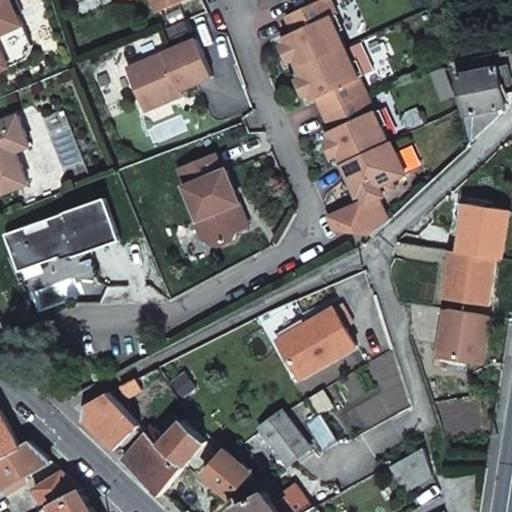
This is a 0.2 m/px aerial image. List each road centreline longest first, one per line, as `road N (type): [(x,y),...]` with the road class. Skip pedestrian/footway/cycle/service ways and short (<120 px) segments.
road 1 (residential): [(375,251),(44,417)]
road 2 (residential): [(375,251),(511,116)]
road 3 (residential): [(375,251),(424,415)]
road 4 (residential): [(143,511),(44,417)]
